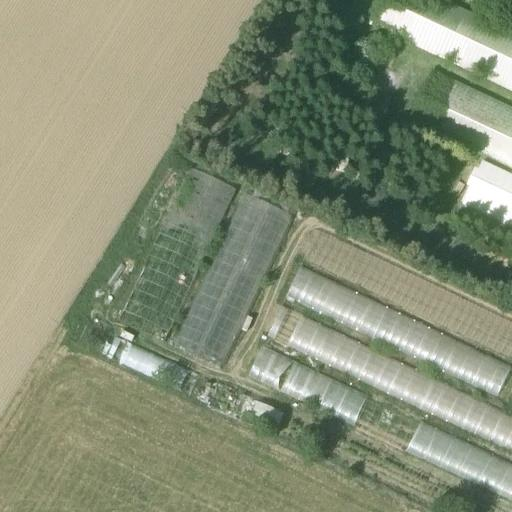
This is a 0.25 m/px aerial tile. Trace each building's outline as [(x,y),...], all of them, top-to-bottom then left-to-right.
[(511,34),(439,0),(378,0),(368,24),(511,91),(511,34)] [(511,108),(432,72),(407,126),(511,175),(511,108)] [(188,168),(116,321),(163,344),(235,190),(188,168)] [(292,217),(244,195),(172,348),(219,370),(292,217)] [(511,370),(300,270),(246,380),(511,504),(511,370)] [(200,381),(86,327),(77,346),(191,400),(200,381)] [(283,418),(216,388),(206,409),(273,439),(283,418)]
